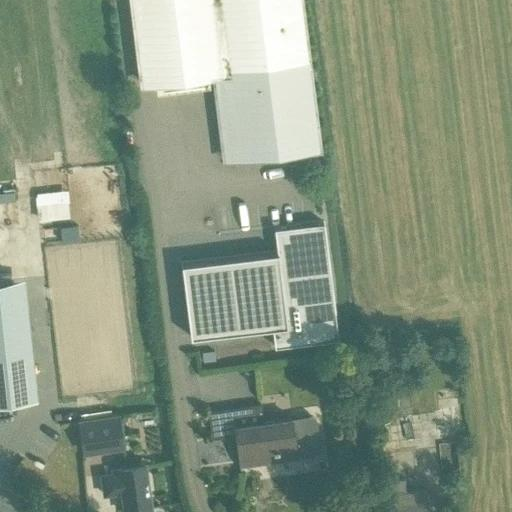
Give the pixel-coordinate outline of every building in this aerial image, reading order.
[(315,149),(296,0),(135,0),(146,84),(218,76),(219,86),(220,92),(222,104),(224,109),(228,115),(234,121),(239,125),(242,126),(247,128),(239,159),(315,149)] [(277,250),(181,262),(190,336),(272,326),(274,345),(338,337),(324,221),(274,227),(277,250)] [(0,400),(24,398),(12,278),(0,279),(0,400)] [(263,421),(260,403),(208,410),(211,437),(235,434),(239,464),(297,456),(296,452),(303,451),(308,454),(313,454),(316,449),(321,449),(319,431),(317,430),(317,429),(315,419),(311,416),(301,417),(298,421),(292,422),(292,417),(263,421)] [(83,450),(123,444),(118,413),(78,418),(83,450)] [(125,511),(128,511),(151,509),(144,461),(113,466),(114,472),(102,474),(105,492),(122,489),(125,511)] [(396,511),(428,511),(427,496),(395,500),(396,511)]
